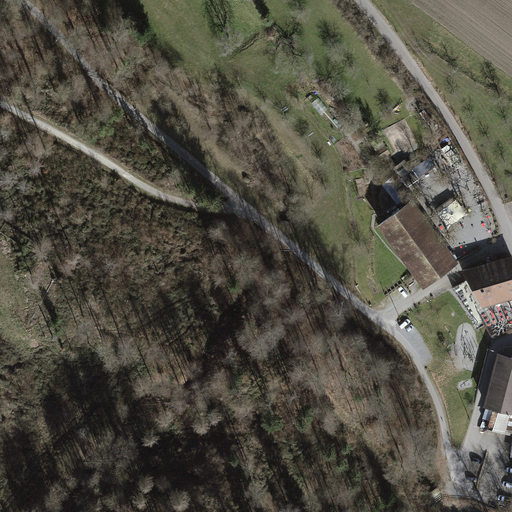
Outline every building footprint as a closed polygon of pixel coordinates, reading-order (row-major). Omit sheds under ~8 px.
[(392,128),(391,151),(413,152),(413,128),(392,128)] [(422,178),(436,166),(432,161),(417,173),(422,178)] [(446,213),(459,197),(441,183),(428,200),(446,213)] [(388,218),(381,223),(418,274),(425,285),(456,262),(411,201),(388,218)] [(479,324),(484,322),(478,311),(484,307),(483,305),(511,295),(511,256),(493,263),(463,271),(469,280),(453,288),(479,324)] [(496,354),(484,405),(507,410),(503,428),(511,430),(511,357),(502,355),(496,354)]
